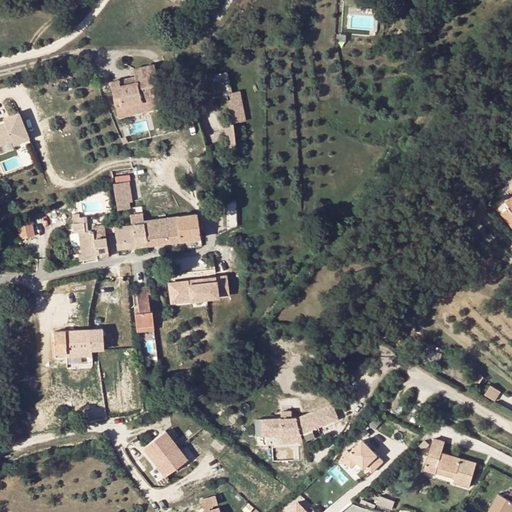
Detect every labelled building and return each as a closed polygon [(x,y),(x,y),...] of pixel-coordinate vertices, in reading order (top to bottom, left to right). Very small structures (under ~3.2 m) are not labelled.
[(141,102),(141,97),(160,92),(154,64),(133,69),(135,79),(136,82),(120,86),(119,82),(118,80),(110,82),(114,98),(119,97),(121,107),(141,102)] [(219,93),(232,89),(227,70),(214,74),(219,93)] [(141,102),(143,106),(162,102),(160,92),(141,97),(141,102)] [(244,121),(238,92),(228,94),(230,100),(226,100),(232,124),(244,121)] [(123,111),(143,106),(141,102),(121,107),(123,111)] [(0,143),(15,138),(16,141),(32,135),(22,110),(7,117),(8,119),(0,122),(0,143)] [(128,202),(131,202),(128,184),(114,187),(116,203),(128,202)] [(227,201),(229,225),(237,224),(236,200),(227,201)] [(179,240),(201,237),(197,213),(176,216),(179,240)] [(143,221),(144,223),(147,245),(179,240),(176,216),(143,221)] [(92,225),(93,231),(105,229),(104,223),(103,223),(103,218),(93,219),(93,225),(92,225)] [(107,250),(96,252),(93,231),(86,232),(85,222),(74,223),(75,233),(79,233),(81,252),(82,259),(108,256),(108,250),(107,250)] [(18,226),(20,240),(35,238),(32,223),(18,226)] [(135,246),(147,245),(144,223),(131,225),(135,246)] [(117,249),(135,246),(131,225),(114,227),(117,249)] [(96,252),(107,250),(105,229),(93,231),(96,252)] [(226,274),(167,279),(169,301),(228,297),(226,274)] [(148,293),(150,293),(149,286),(139,288),(140,294),(136,294),(138,312),(135,312),(136,329),(145,328),(144,324),(153,324),(152,311),(150,311),(148,293)] [(137,332),(154,330),(153,324),(144,324),(145,328),(136,329),(137,332)] [(54,331),(55,357),(67,356),(66,352),(82,351),(82,355),(92,355),(91,329),(54,331)] [(423,356),(426,343),(418,341),(415,353),(423,356)] [(426,343),(423,356),(423,357),(424,357),(430,359),(433,345),(426,343)] [(490,384),(484,392),(495,399),(500,391),(490,384)] [(266,418),(266,435),(284,434),(303,433),(341,419),(335,404),(300,417),(295,417),(284,418),(266,418)] [(304,441),(303,433),(284,434),(284,442),(304,441)] [(148,434),(130,456),(158,479),(176,457),(148,434)] [(434,438),(433,441),(443,446),(445,441),(434,438)] [(443,446),(433,441),(425,469),(436,472),(438,466),(457,471),(455,477),(454,481),(470,486),(477,463),(442,452),(443,446)] [(348,468),(351,465),(360,474),(365,469),(371,476),(384,464),(378,457),(376,459),(363,444),(343,463),(348,468)] [(436,472),(455,477),(457,471),(438,466),(436,472)] [(487,511),(486,511),(511,511),(511,490),(511,491),(510,495),(508,498),(505,497),(499,493),(489,511),(487,511)] [(380,496),(377,504),(392,509),(395,501),(380,496)] [(309,511),(295,497),(279,511),(309,511)]
